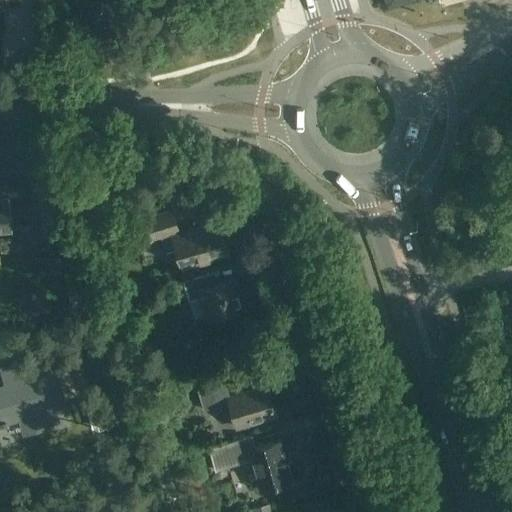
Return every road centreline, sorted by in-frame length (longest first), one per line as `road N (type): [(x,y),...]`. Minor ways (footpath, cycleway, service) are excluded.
road 1 (primary): [(491,511),(391,173)]
road 2 (primary): [(359,182),(465,511)]
road 3 (residential): [(363,511),(271,208)]
road 4 (residential): [(63,102),(291,131)]
road 5 (residential): [(292,94),(63,102)]
